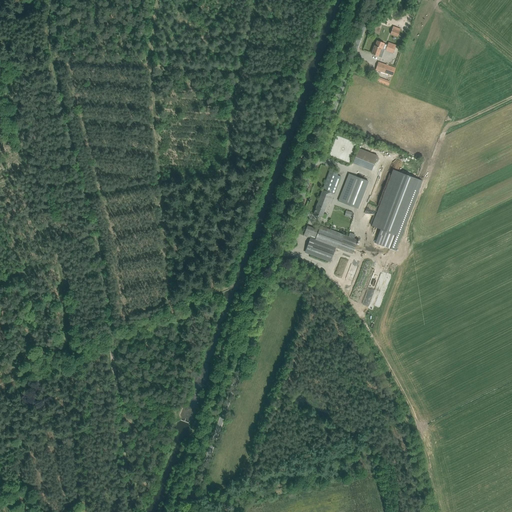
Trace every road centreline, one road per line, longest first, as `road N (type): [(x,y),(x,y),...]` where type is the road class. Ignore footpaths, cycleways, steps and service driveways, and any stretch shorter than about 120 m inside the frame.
road 1 (unclassified): [(189,511),(374,0)]
road 2 (track): [(127,511),(111,337)]
road 3 (track): [(111,337),(0,385)]
